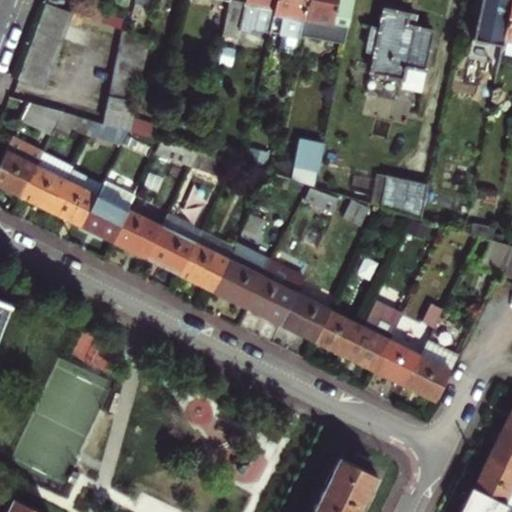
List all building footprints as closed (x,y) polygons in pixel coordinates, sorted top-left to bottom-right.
[(80,0),(79,0),(74,13),(122,30),(125,17),(80,0)] [(235,0),(230,0),(223,35),(238,38),(240,28),(250,30),(251,27),(270,31),(274,13),(276,0),(246,0),(246,2),(235,0)] [(276,0),(274,13),(284,15),(280,34),(283,35),(280,50),(293,53),(296,37),(299,38),(301,30),(306,0),(276,0)] [(306,0),(301,30),(345,39),(352,0),(306,0)] [(503,39),(511,0),(481,0),(481,2),(480,2),(478,7),(465,4),(457,41),(472,44),(470,56),(498,62),(501,52),(503,39)] [(511,0),(503,39),(511,40),(511,0)] [(42,23),(21,79),(47,88),(74,13),(49,3),(42,23)] [(399,11),(384,8),(380,28),(373,27),(368,50),(375,52),(371,72),(404,79),(402,89),(421,93),(426,70),(434,30),(415,26),(406,24),(409,13),(399,11)] [(417,15),(409,13),(406,24),(415,26),(417,15)] [(126,31),(106,125),(118,128),(128,131),(132,132),(152,36),(126,31)] [(511,40),(503,39),(501,52),(511,53),(511,40)] [(63,112),(30,102),(22,118),(53,133),(63,112)] [(63,112),(53,133),(65,140),(74,125),(90,130),(95,121),(63,112)] [(95,121),(90,130),(117,130),(118,128),(106,125),(95,121)] [(0,184),(7,188),(22,195),(44,150),(13,135),(0,161),(0,184)] [(51,210),(74,164),(44,149),(44,150),(22,195),(35,202),(51,210)] [(198,152),(191,166),(228,177),(235,163),(198,152)] [(104,179),(74,164),(51,210),(67,218),(82,225),(104,179)] [(303,183),(306,168),(293,166),(291,180),(303,183)] [(314,186),(317,171),(306,168),(303,183),(308,184),(314,186)] [(379,206),(385,175),(376,174),(370,203),(379,206)] [(427,184),(385,175),(379,206),(381,206),(421,218),(427,184)] [(104,179),(82,225),(97,232),(112,240),(128,208),(135,194),(104,179)] [(338,199),(310,186),(303,200),(331,213),(338,199)] [(370,209),(352,200),(343,218),(361,227),(370,209)] [(162,225),(128,208),(112,240),(127,248),(146,257),(162,225)] [(265,219),(252,212),(243,231),(256,238),(265,219)] [(201,230),(168,213),(162,225),(195,242),(201,230)] [(473,223),(470,233),(479,235),(492,239),(495,227),(473,223)] [(195,242),(162,225),(146,257),(161,265),(179,274),(195,242)] [(235,246),(201,230),(195,242),(229,258),(234,248),(235,246)] [(480,267),(499,273),(511,248),(511,245),(493,240),(480,267)] [(196,282),(213,290),(229,258),(195,242),(179,274),(196,282)] [(268,265),(234,248),(229,258),(262,275),(268,265)] [(511,276),(511,248),(499,273),(511,276)] [(247,307),(262,275),(229,258),(213,290),(230,299),(247,307)] [(268,265),(262,275),(247,307),(263,315),(280,324),(296,292),(303,278),(269,262),(268,265)] [(330,309),(296,292),(280,324),(297,332),(314,340),(329,310),(330,309)] [(441,308),(422,298),(413,317),(431,326),(441,308)] [(0,324),(8,303),(0,299),(0,324)] [(360,363),(374,370),(390,340),(401,315),(372,301),(360,325),(345,355),(360,363)] [(330,348),(345,355),(360,325),(329,310),(314,340),(330,348)] [(427,339),(419,354),(451,370),(454,364),(459,355),(427,339)] [(392,379),(404,385),(419,354),(390,340),(374,370),(392,379)] [(420,393),(436,401),(451,370),(419,354),(404,385),(420,393)] [(511,409),(511,411),(503,428),(511,431),(511,409)] [(511,469),(511,431),(503,428),(496,442),(488,458),(511,469)] [(339,458),(312,511),(358,511),(376,476),(339,458)] [(473,489),(504,504),(511,486),(511,469),(488,458),(481,473),(473,489)] [(461,511),(499,511),(504,504),(473,489),(466,503),(461,511)] [(46,511),(14,497),(6,511),(46,511)]
